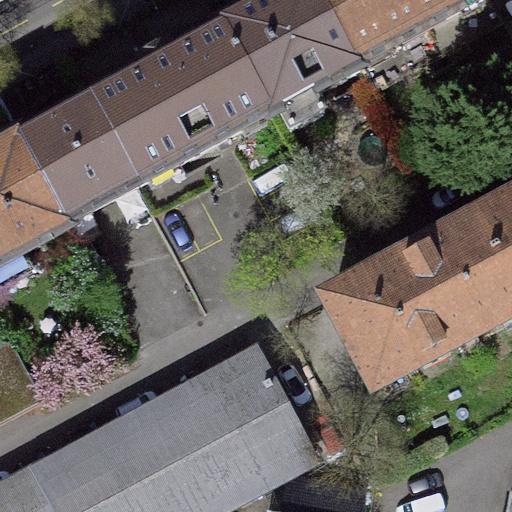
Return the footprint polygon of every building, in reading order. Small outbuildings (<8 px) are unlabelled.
[(267,0),(221,25),(273,120),(360,72),(319,0),(267,0)] [(319,0),(360,72),(372,95),(504,23),(491,0),(319,0)] [(142,73),(91,101),(139,188),(268,118),(270,121),(273,120),(221,25),(219,27),(221,30),(172,57),(170,54),(155,62),(141,70),(142,73)] [(18,136),(15,137),(68,232),(70,231),(68,227),(139,188),(91,101),(28,135),(20,140),(18,136)] [(6,142),(0,145),(0,268),(68,232),(15,137),(6,142)] [(511,238),(511,200),(496,209),(511,238)] [(393,399),(511,334),(511,238),(496,209),(401,259),(337,294),(393,399)] [(0,425),(41,402),(10,345),(0,349),(0,425)] [(146,414),(0,493),(0,511),(219,511),(314,462),(257,356),(146,414)]
